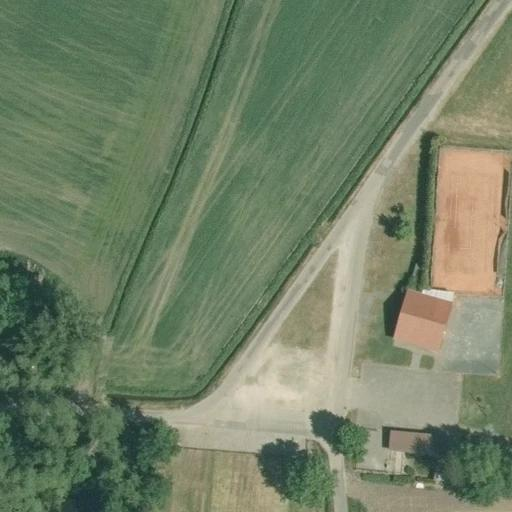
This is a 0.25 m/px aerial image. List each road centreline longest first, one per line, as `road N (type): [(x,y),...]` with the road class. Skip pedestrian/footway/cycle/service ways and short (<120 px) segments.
road 1 (unclassified): [(355,213),(200,426)]
road 2 (unclassified): [(504,0),(355,213)]
road 3 (unclassified): [(332,437),(355,213)]
road 4 (unclassified): [(200,426),(0,408)]
road 5 (unclassified): [(332,437),(200,426)]
